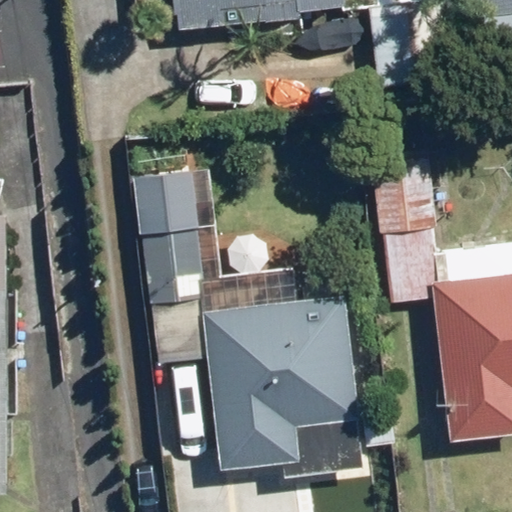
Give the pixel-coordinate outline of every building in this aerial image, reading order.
[(353,0),(174,0),(177,25),(305,12),(304,6),(354,1),(353,0)] [(455,0),(375,0),(384,81),(462,73),(455,0)] [(511,0),(477,0),(479,11),(511,7),(511,0)] [(389,227),(395,298),(440,294),(453,436),(511,431),(511,238),(443,245),(441,223),(437,223),(430,150),(380,155),(387,227),(389,227)] [(9,209),(0,209),(0,485),(9,485),(9,209)] [(213,218),(149,224),(156,296),(221,289),(213,218)] [(351,293),(208,308),(225,465),(287,458),(288,472),(370,463),(351,293)]
